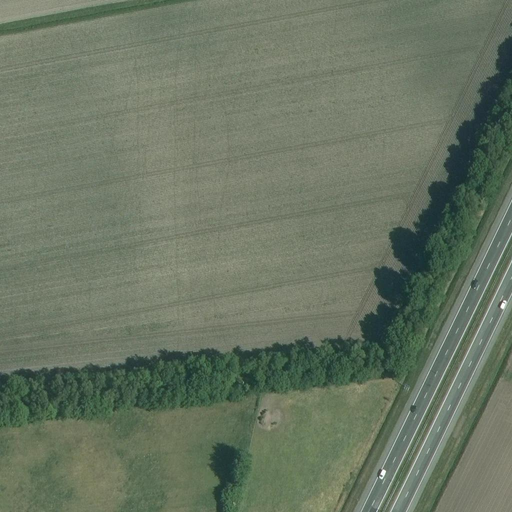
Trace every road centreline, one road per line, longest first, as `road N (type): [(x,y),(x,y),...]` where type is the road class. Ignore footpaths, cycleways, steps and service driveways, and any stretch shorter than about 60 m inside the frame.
road 1 (motorway): [(511,216),(367,511)]
road 2 (motorway): [(398,511),(511,277)]
